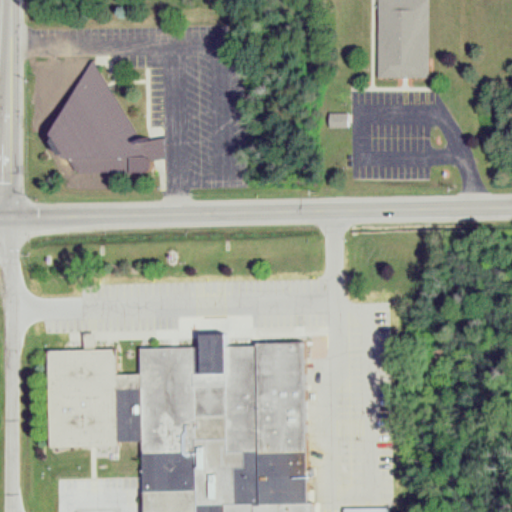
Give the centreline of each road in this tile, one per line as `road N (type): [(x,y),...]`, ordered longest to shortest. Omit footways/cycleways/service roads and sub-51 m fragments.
road 1 (tertiary): [(8,216),(511,205)]
road 2 (residential): [(8,511),(8,216)]
road 3 (residential): [(8,216),(9,0)]
